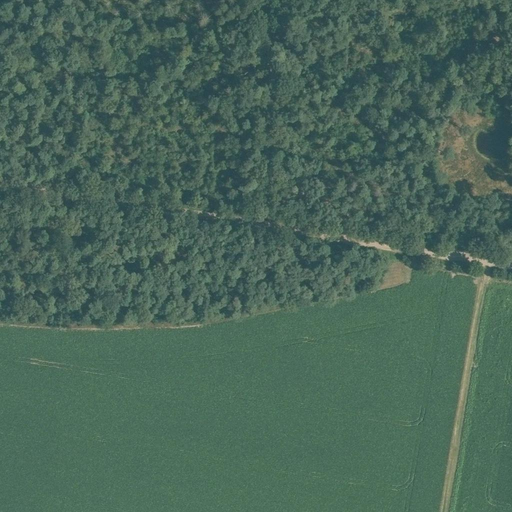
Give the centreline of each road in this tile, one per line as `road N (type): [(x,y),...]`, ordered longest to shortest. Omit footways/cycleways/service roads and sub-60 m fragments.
road 1 (track): [(511,269),(0,185)]
road 2 (track): [(264,228),(268,0)]
